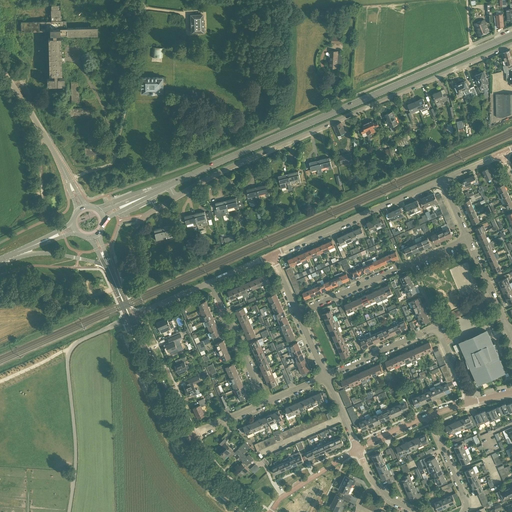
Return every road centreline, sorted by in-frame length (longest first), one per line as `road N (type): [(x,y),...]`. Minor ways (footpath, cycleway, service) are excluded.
road 1 (secondary): [(169,185),(511,35)]
road 2 (residential): [(175,196),(511,42)]
road 3 (unclassified): [(68,511),(75,463),(68,354),(130,318)]
road 4 (track): [(143,0),(114,155),(66,181)]
road 5 (residential): [(325,376),(438,328),(469,402)]
road 6 (residential): [(297,314),(468,239)]
road 7 (residential): [(271,256),(441,180)]
road 8 (secondary): [(184,441),(130,318)]
road 9 (residential): [(264,402),(211,282)]
